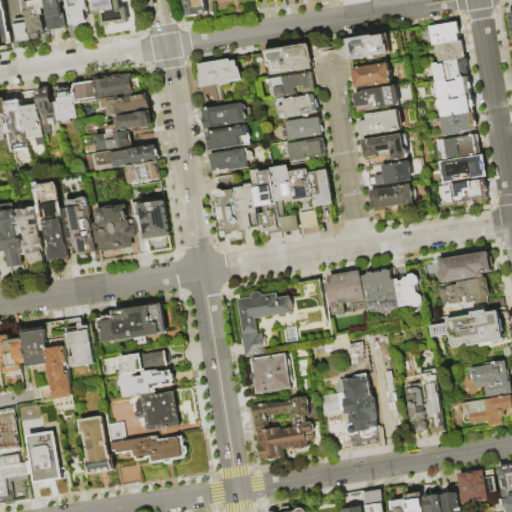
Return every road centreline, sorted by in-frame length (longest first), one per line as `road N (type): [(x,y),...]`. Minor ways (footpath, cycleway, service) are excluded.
road 1 (residential): [(511,221),(0,303)]
road 2 (secondary): [(158,0),(239,511)]
road 3 (residential): [(458,0),(0,74)]
road 4 (residential): [(511,445),(98,511)]
road 5 (residential): [(511,215),(477,0)]
road 6 (residential): [(360,246),(331,71)]
